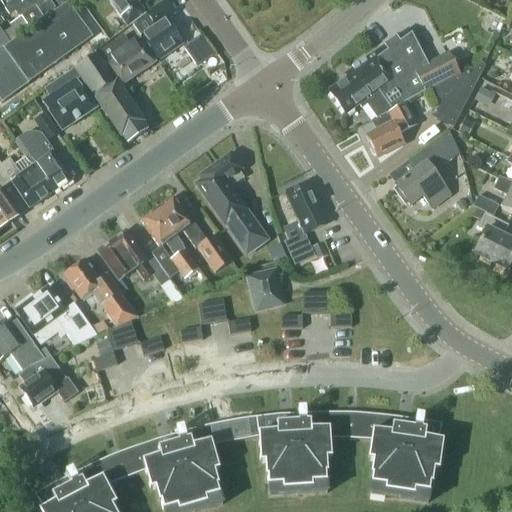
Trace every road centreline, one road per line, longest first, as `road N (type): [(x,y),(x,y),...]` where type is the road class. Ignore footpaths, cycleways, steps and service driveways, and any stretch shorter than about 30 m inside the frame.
road 1 (residential): [(40,450),(196,390),(280,378),(419,381),(464,347)]
road 2 (tertiary): [(464,347),(417,300),(262,84)]
road 3 (tertiary): [(0,269),(262,84)]
road 4 (unclassified): [(262,84),(368,0)]
